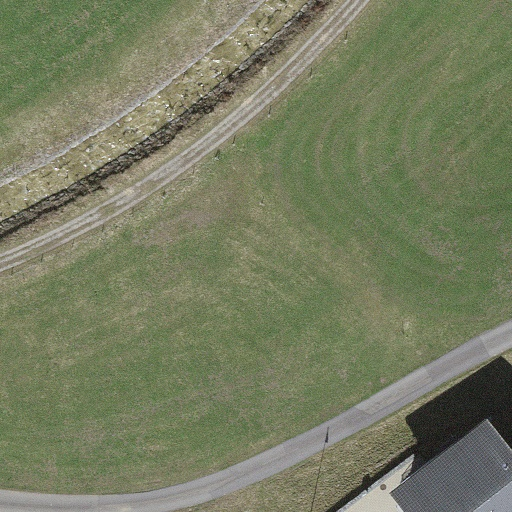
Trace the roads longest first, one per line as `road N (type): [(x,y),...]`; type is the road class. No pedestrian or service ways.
road 1 (track): [(0,494),(91,504),(284,463),(511,342)]
road 2 (track): [(397,0),(154,242),(0,288)]
